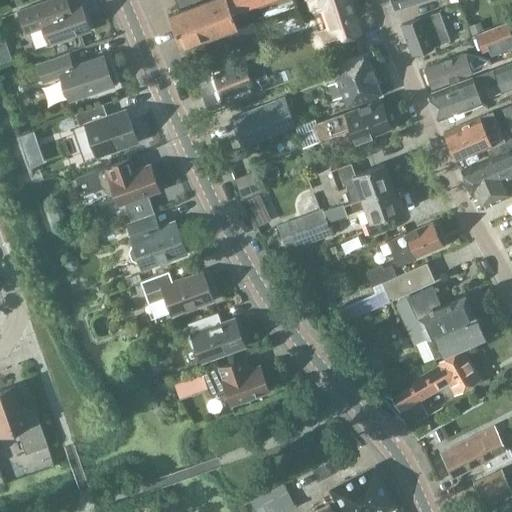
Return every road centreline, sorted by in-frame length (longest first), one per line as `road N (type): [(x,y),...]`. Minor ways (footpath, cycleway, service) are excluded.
road 1 (tertiary): [(424,511),(398,460),(283,322),(239,254),(124,0)]
road 2 (residential): [(511,293),(412,97),(377,0)]
